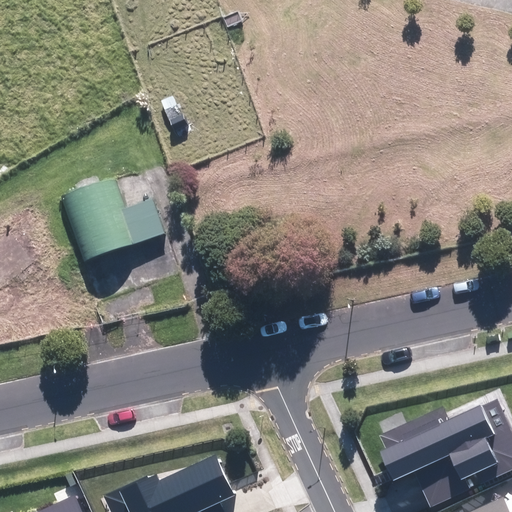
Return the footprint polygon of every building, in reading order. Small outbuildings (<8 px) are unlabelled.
[(177,94),(163,101),(177,127),(190,120),(177,94)] [(129,208),(121,181),(67,198),(87,262),(171,235),(160,198),(129,208)] [(62,268),(43,272),(51,311),(70,307),(62,268)] [(414,472),(429,507),(468,490),(463,478),(474,473),(479,483),(511,468),(511,431),(497,399),(448,421),(441,406),(378,434),(385,449),(378,452),(391,482),(414,472)] [(120,491),(129,511),(197,511),(234,496),(215,454),(159,479),(157,475),(120,491)] [(82,511),(76,496),(41,511),(82,511)] [(511,511),(511,500),(508,502),(505,498),(473,511),(511,511)]
